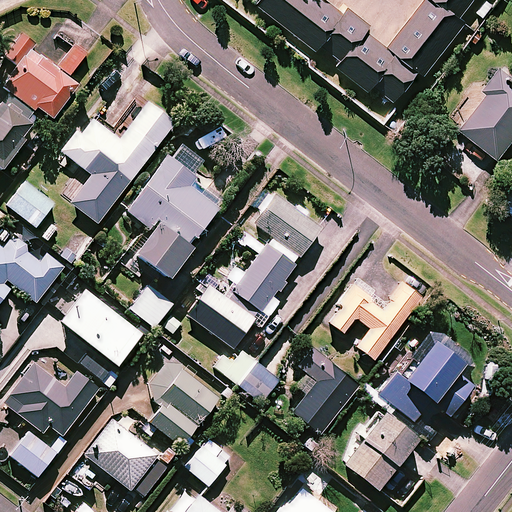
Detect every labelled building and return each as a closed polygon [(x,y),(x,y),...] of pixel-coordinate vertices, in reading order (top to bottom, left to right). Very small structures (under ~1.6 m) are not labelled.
[(418,69),(388,46),(366,28),(370,22),(348,5),(343,11),(328,0),(253,0),(318,50),(322,44),(340,59),(336,64),(389,106),(418,69)] [(423,0),(388,46),(418,69),(423,72),(466,17),(461,13),(471,0),(423,0)] [(86,53),(73,43),(54,67),(42,57),(30,48),(34,43),(22,34),(5,56),(18,65),(1,87),(8,92),(34,111),(37,107),(52,118),(78,84),(68,76),(86,53)] [(511,138),(511,75),(500,66),(483,88),(488,92),(460,127),(498,157),(511,138)] [(34,111),(8,92),(0,103),(0,170),(35,124),(28,118),(34,111)] [(81,133),(77,130),(61,151),(91,175),(70,202),(98,224),(174,123),(148,103),(120,140),(92,119),(81,133)] [(222,202),(193,180),(196,176),(193,174),(200,165),(175,146),(168,155),(128,208),(153,226),(133,252),(165,276),(214,212),(222,202)] [(54,204),(24,182),(6,205),(36,227),(54,204)] [(321,227),(274,194),(253,223),(271,236),(245,272),(240,269),(222,294),(209,284),(187,315),(234,349),(262,310),(269,315),(278,302),(271,297),(321,227)] [(7,249),(0,244),(0,306),(17,285),(39,302),(67,267),(49,253),(44,260),(15,238),(7,249)] [(419,297),(401,283),(381,309),(351,286),(338,303),(341,306),(329,322),(342,332),(354,317),(369,328),(356,346),(372,359),(419,297)] [(171,303),(148,285),(130,308),(153,326),(171,303)] [(142,334),(87,290),(62,321),(117,365),(142,334)] [(462,363),(432,340),(403,378),(395,371),(377,395),(412,421),(428,400),(450,416),(473,385),(455,372),(462,363)] [(355,382),(310,347),(297,364),(306,371),(295,385),(305,393),(291,411),(316,430),(355,382)] [(235,384),(253,361),(240,351),(232,361),(222,353),(212,365),(235,384)] [(221,399),(169,356),(147,383),(155,403),(159,407),(148,420),(181,447),(221,399)] [(60,359),(48,374),(34,363),(4,402),(42,432),(48,424),(61,434),(97,387),(90,381),(60,359)] [(504,361),(484,359),(481,382),(501,384),(504,361)] [(279,378),(257,362),(240,384),(262,400),(279,378)] [(417,437),(383,411),(343,463),(378,489),(417,437)] [(124,413),(116,423),(110,418),(82,452),(129,490),(131,488),(143,497),(167,468),(155,458),(157,456),(126,431),(134,421),(124,413)] [(58,453),(30,430),(10,454),(38,477),(58,453)] [(229,455),(207,438),(184,468),(206,485),(229,455)] [(375,511),(379,508),(337,473),(313,502),(325,511),(375,511)] [(250,511),(236,501),(227,511),(220,511),(197,494),(183,511),(250,511)]
